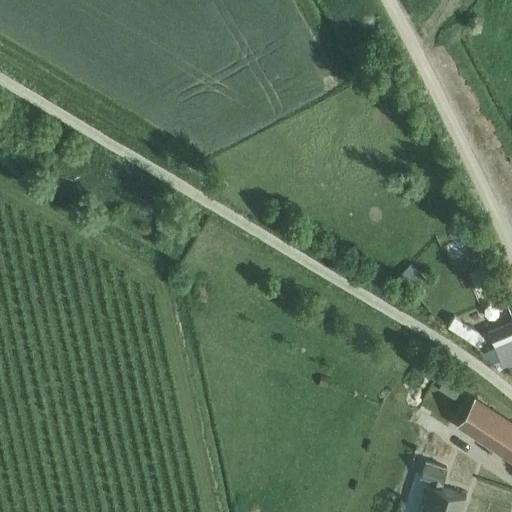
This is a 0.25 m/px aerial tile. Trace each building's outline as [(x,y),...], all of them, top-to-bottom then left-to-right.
[(412,264),(398,277),(410,291),(425,278),(412,264)] [(454,316),(449,324),(475,341),(481,332),(454,316)] [(511,319),(489,330),(494,340),(496,344),(511,337),(511,319)] [(511,337),(496,344),(506,367),(509,366),(511,364),(511,337)] [(511,420),(475,396),(458,422),(511,457),(511,420)] [(430,479),(419,511),(460,511),(466,494),(442,486),(448,466),(426,458),(421,476),(430,479)]
